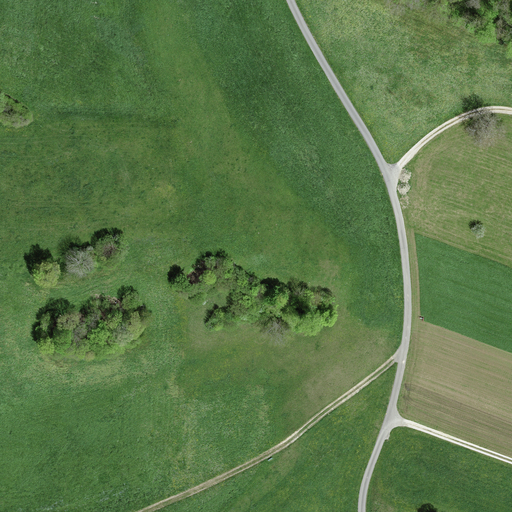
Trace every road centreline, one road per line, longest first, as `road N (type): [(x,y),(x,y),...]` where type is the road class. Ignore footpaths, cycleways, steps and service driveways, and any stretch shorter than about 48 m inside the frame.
road 1 (unclassified): [(394,204),(401,353),(363,511)]
road 2 (track): [(401,353),(269,453),(139,511)]
road 3 (track): [(288,0),(394,204)]
